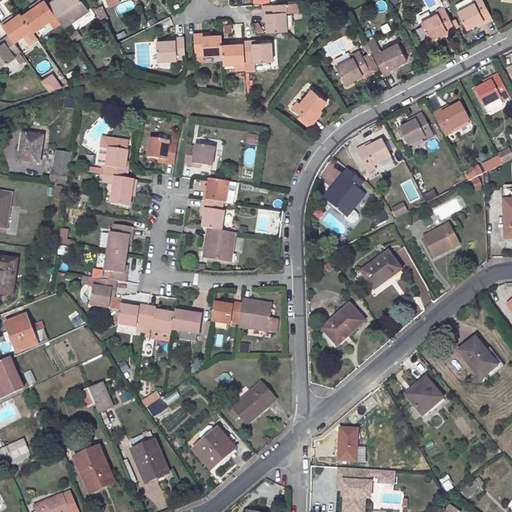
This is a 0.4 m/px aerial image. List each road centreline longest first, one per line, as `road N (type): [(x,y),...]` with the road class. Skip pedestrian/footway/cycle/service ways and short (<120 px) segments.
road 1 (residential): [(511,36),(350,123),(308,166),(295,207),(297,276)]
road 2 (residential): [(511,269),(479,280),(302,427)]
road 3 (residential): [(166,181),(153,277),(297,276)]
road 4 (residential): [(297,276),(302,427)]
road 5 (residential): [(302,427),(194,511)]
